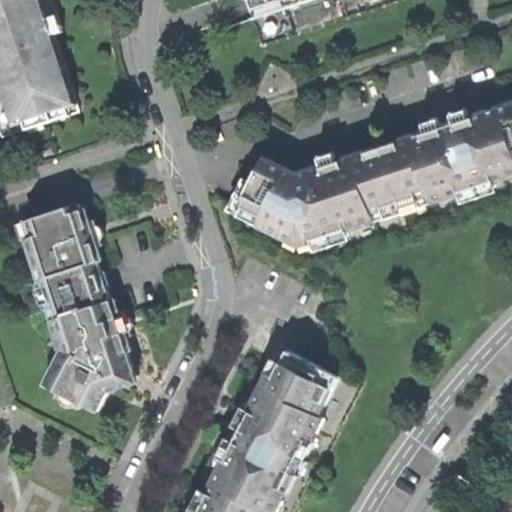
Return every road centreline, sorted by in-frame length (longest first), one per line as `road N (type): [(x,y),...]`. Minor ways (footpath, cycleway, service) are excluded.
road 1 (residential): [(116,511),(220,299),(218,262),(157,69),(153,0)]
road 2 (residential): [(427,511),(511,397)]
